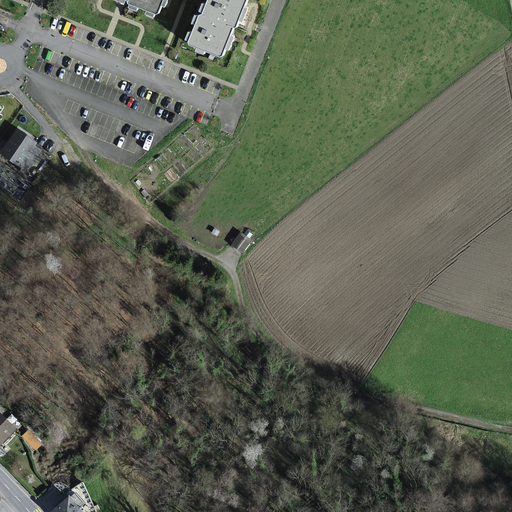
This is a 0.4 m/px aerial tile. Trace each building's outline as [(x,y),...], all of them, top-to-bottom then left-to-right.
[(131,0),(130,2),(159,14),(164,0),(131,0)] [(247,0),(212,0),(206,17),(209,19),(197,49),(231,63),(244,33),(239,31),(251,2),(247,0)] [(1,153),(27,171),(42,149),(36,145),(39,142),(18,128),(1,153)] [(252,240),(242,233),(233,244),(238,248),(243,252),(252,240)] [(17,428),(0,411),(0,442),(1,444),(17,428)] [(90,511),(74,492),(68,496),(70,499),(57,510),(58,511),(90,511)]
